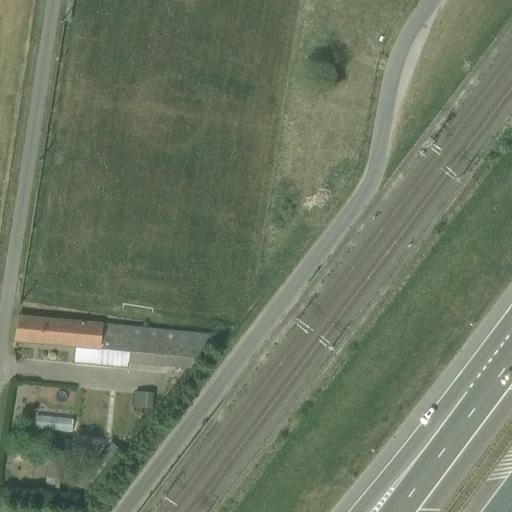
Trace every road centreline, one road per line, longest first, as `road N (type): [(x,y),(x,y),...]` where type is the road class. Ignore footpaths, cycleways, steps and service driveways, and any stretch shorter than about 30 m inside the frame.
road 1 (unclassified): [(435,0),(399,49),(374,172),(118,511)]
road 2 (track): [(52,0),(0,352)]
road 3 (motorway): [(485,392),(368,511)]
road 4 (motorway): [(485,392),(397,511)]
